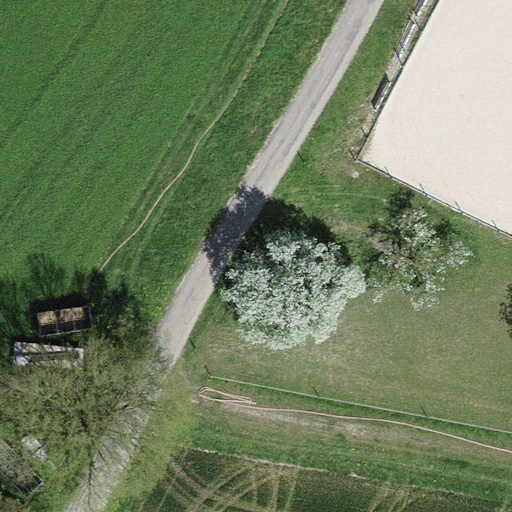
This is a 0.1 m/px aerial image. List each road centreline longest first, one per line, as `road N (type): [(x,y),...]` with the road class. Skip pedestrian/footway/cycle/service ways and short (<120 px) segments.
road 1 (unclassified): [(346,0),(189,277),(69,511)]
road 2 (track): [(0,403),(131,390),(511,459)]
